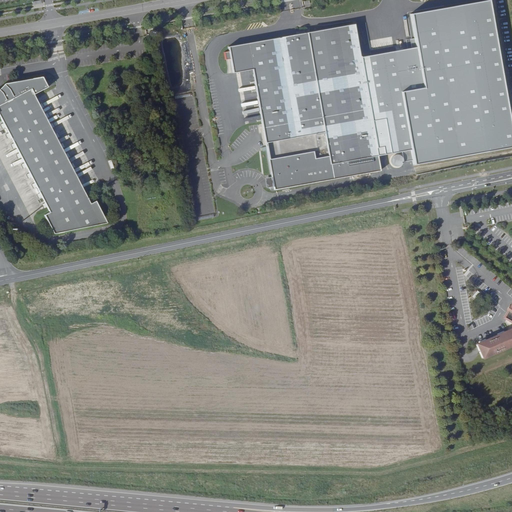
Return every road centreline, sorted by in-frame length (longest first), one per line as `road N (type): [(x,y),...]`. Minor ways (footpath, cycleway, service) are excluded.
road 1 (secondary): [(378,203),(8,279)]
road 2 (motorway): [(511,479),(378,507),(255,511)]
road 3 (motorway): [(206,511),(0,492)]
road 4 (unclassified): [(184,0),(0,32)]
road 5 (secondary): [(511,173),(378,203)]
road 6 (secondary): [(378,203),(511,180)]
